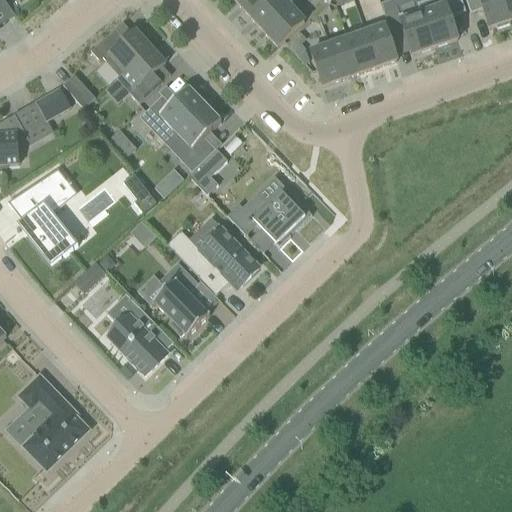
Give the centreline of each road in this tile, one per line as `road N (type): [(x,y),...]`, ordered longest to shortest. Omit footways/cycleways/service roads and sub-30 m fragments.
road 1 (tertiary): [(511,238),(346,380),(219,511)]
road 2 (residential): [(341,128),(360,212),(356,237),(146,434)]
road 3 (residential): [(171,0),(280,117),(313,131),(341,128)]
road 4 (residential): [(0,276),(146,434)]
road 5 (residential): [(341,128),(511,69)]
road 6 (residential): [(0,82),(108,0)]
